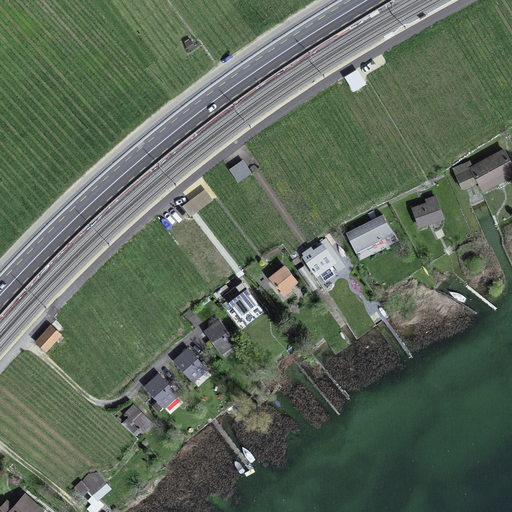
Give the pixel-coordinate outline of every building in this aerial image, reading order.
[(472,167),(469,162),(454,169),(461,186),(460,186),(460,188),(478,180),(480,184),(511,166),(511,165),(504,150),(472,167)] [(238,182),(251,173),(243,160),(230,169),(238,182)] [(430,179),(423,184),(426,189),(433,184),(430,179)] [(205,189),(182,206),(190,216),(213,200),(205,189)] [(441,213),(436,197),(429,199),(430,202),(413,208),(419,226),(426,224),(424,219),(441,213)] [(383,214),(346,233),(356,252),(394,233),(386,222),(383,214)] [(323,244),(335,262),(333,264),(338,271),(345,266),(326,238),(317,244),(319,247),(323,244)] [(323,244),(319,247),(313,251),(311,248),(304,253),(305,255),(303,256),(316,275),(319,273),(325,281),(335,274),(332,270),(334,269),(331,265),(333,264),(335,262),(323,244)] [(304,265),(299,269),(313,290),(319,286),(304,265)] [(289,287),(297,281),(285,266),(270,278),(279,289),(278,290),(280,292),(281,291),(284,295),(290,290),(289,287)] [(256,304),(240,283),(226,293),(227,295),(223,297),(228,304),(232,302),(242,315),(256,304)] [(204,331),(220,353),(235,342),(220,320),(204,331)] [(52,326),(47,332),(55,338),(59,333),(52,326)] [(45,349),(55,338),(47,332),(37,342),(45,349)] [(174,360),(192,380),(206,368),(188,348),(174,360)] [(145,386),(163,406),(177,394),(159,373),(145,386)] [(130,417),(122,423),(134,435),(149,421),(133,404),(125,412),(130,417)] [(92,494),(106,483),(97,472),(88,474),(69,493),(76,499),(87,489),(92,494)] [(0,507),(5,511),(40,511),(41,510),(24,495),(13,507),(6,500),(0,507)]
